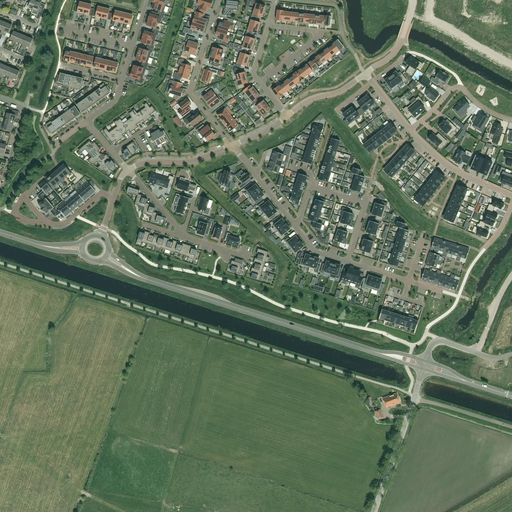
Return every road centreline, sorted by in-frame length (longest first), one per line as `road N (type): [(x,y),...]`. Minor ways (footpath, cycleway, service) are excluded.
road 1 (primary): [(379,353),(140,276)]
road 2 (residential): [(231,145),(188,92),(217,0)]
road 3 (residential): [(260,82),(317,35),(268,25)]
road 4 (residential): [(511,195),(451,168),(410,130)]
road 5 (tertiary): [(373,511),(414,398)]
